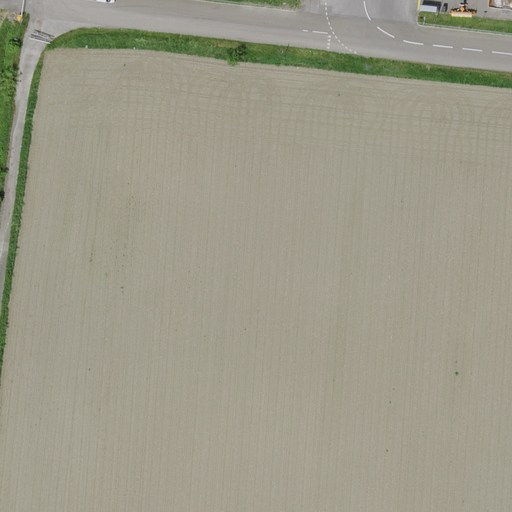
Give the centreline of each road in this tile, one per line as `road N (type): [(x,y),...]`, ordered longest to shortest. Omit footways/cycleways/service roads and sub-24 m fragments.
road 1 (unclassified): [(55,1),(511,54)]
road 2 (track): [(0,282),(32,46),(55,1)]
